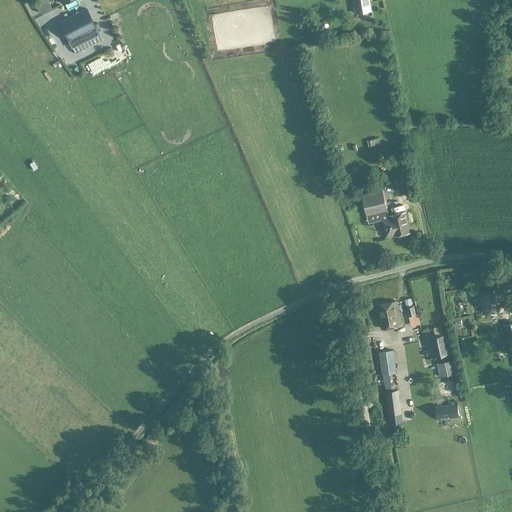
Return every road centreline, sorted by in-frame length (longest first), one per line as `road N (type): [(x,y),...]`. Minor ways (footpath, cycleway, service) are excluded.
road 1 (unclassified): [(337,287),(214,349),(128,445)]
road 2 (track): [(384,511),(337,287)]
road 3 (unclassified): [(337,287),(443,257),(511,254)]
